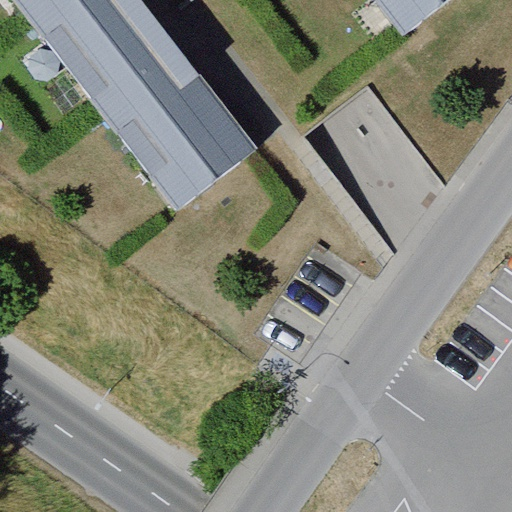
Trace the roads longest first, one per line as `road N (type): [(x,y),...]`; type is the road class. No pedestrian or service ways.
road 1 (unclassified): [(265,511),(511,175)]
road 2 (secondary): [(189,511),(0,382)]
